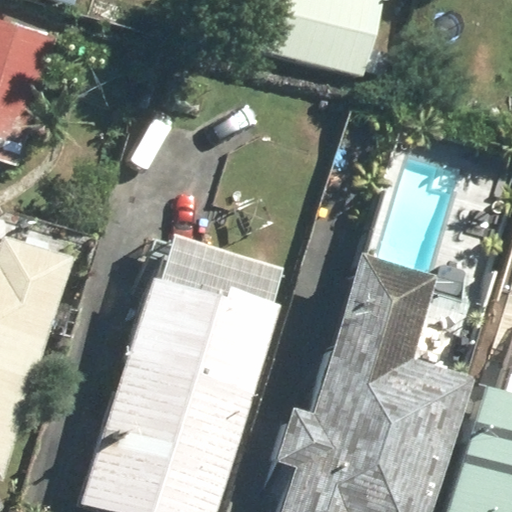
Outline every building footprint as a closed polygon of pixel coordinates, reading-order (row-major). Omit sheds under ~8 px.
[(371,6),(349,0),(247,0),(234,49),(350,81),(371,6)] [(0,162),(18,168),(57,38),(0,20),(0,162)] [(0,469),(64,266),(0,248),(0,247),(0,469)] [(241,317),(253,279),(141,247),(126,300),(120,299),(59,511),(193,511),(248,319),(241,317)] [(397,511),(434,392),(377,374),(402,292),(323,268),(275,429),(254,421),(237,474),(260,480),(250,511),(397,511)] [(511,511),(511,373),(482,364),(469,407),(455,402),(421,511),(511,511)]
